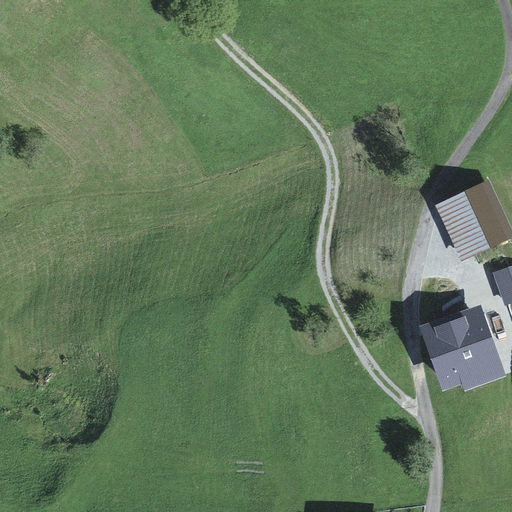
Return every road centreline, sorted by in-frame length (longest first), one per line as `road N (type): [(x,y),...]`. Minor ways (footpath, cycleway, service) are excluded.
road 1 (track): [(185,0),(324,145),(332,189),(321,250),(330,292),(381,379),(428,413)]
road 2 (track): [(427,211),(507,76),(511,35),(503,0)]
